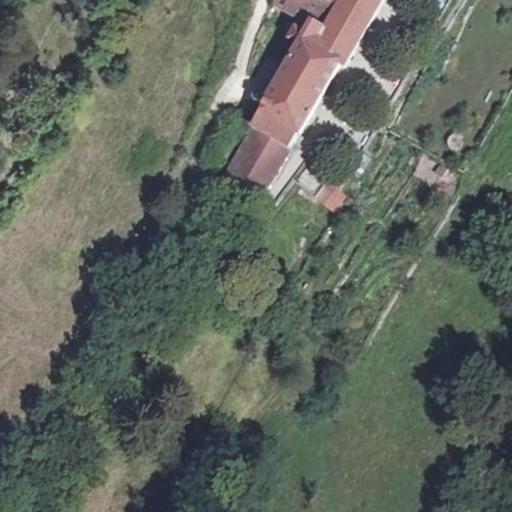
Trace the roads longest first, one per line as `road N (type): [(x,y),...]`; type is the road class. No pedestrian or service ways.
road 1 (track): [(2,511),(225,230)]
road 2 (track): [(265,511),(238,446),(198,511)]
